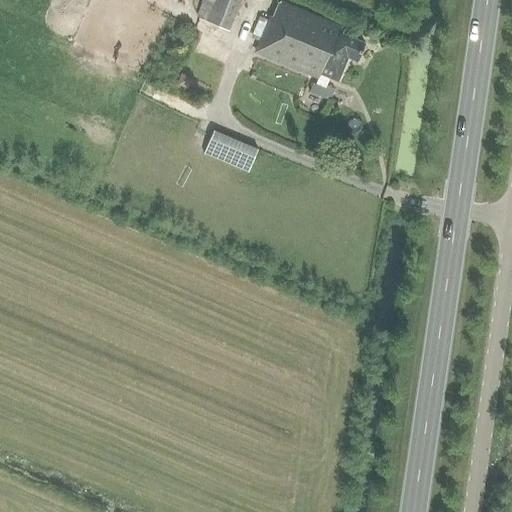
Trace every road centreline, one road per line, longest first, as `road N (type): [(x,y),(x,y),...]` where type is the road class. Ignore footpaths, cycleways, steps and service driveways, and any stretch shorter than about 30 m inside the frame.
road 1 (primary): [(412,511),(486,0)]
road 2 (unclassified): [(473,511),(511,243)]
